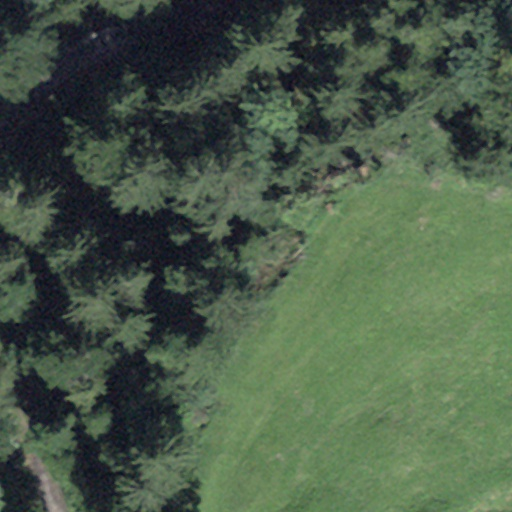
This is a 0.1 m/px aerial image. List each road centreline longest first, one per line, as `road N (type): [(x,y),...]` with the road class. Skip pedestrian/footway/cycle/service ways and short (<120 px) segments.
road 1 (track): [(0,103),(63,58),(225,0)]
road 2 (track): [(0,311),(55,511)]
road 3 (track): [(210,511),(245,422),(304,359)]
